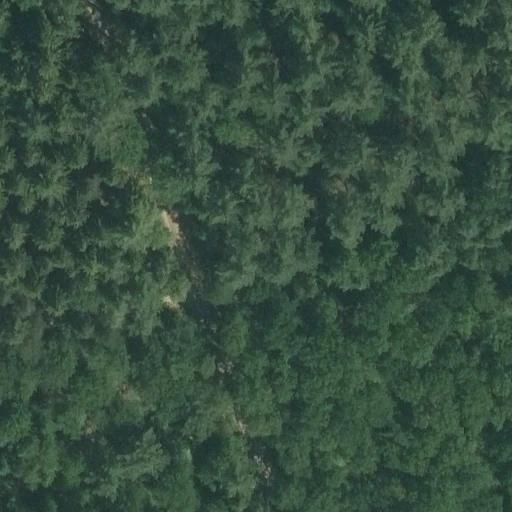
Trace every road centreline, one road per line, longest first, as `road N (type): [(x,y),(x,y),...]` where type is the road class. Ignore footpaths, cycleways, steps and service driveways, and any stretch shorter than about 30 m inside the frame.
road 1 (track): [(205,301),(95,0)]
road 2 (track): [(511,252),(205,301)]
road 3 (track): [(19,511),(232,377)]
road 4 (track): [(0,333),(205,301)]
road 5 (track): [(232,377),(282,511)]
